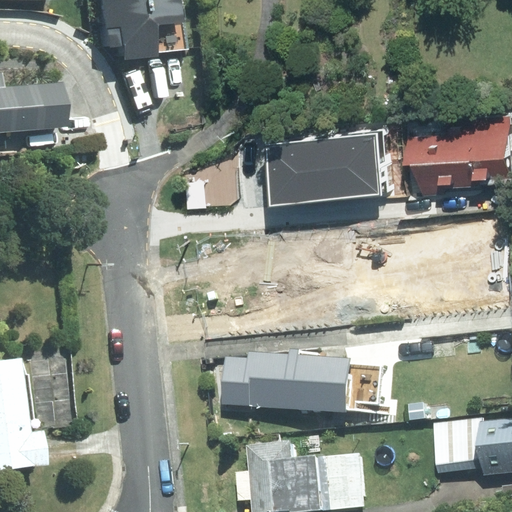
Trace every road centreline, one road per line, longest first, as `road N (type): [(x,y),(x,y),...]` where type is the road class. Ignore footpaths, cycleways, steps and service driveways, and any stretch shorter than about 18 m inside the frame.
road 1 (residential): [(105,181),(148,472),(146,511)]
road 2 (unknown): [(0,26),(75,43),(103,92),(105,181)]
